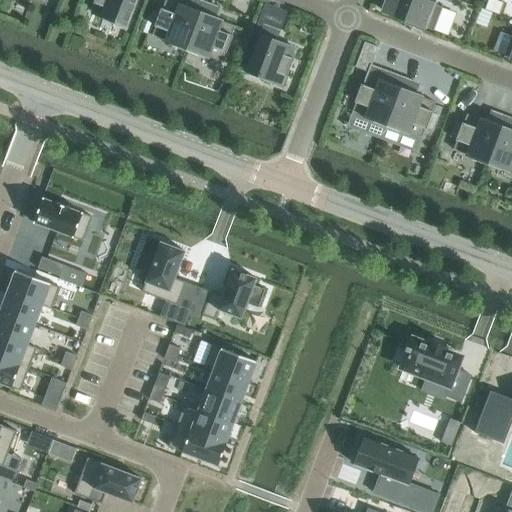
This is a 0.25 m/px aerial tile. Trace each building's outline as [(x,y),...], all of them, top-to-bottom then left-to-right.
[(126,28),(137,0),(96,0),(96,2),(95,1),(94,3),(95,3),(92,12),(104,17),(103,19),(126,28)] [(186,51),(205,2),(198,0),(189,0),(187,8),(166,0),(163,9),(161,8),(161,10),(162,10),(157,25),(155,24),(155,26),(156,27),(153,35),(174,43),(173,46),(186,51)] [(435,5),(436,0),(388,0),(384,12),(406,20),(404,24),(423,31),(425,27),(434,31),(442,8),(435,5)] [(477,0),(466,0),(460,12),(471,18),(479,1),(477,0)] [(205,2),(186,51),(200,56),(201,53),(222,61),(225,53),(226,53),(227,52),(226,51),(231,37),(233,37),(233,35),(232,35),(235,26),(214,18),(218,8),(205,2)] [(264,25),(246,73),(270,82),(271,80),(283,84),(286,76),(287,76),(288,75),(287,74),(292,60),(293,60),(294,58),(293,58),(296,49),(275,41),(279,31),(264,25)] [(356,102),(353,111),(374,119),(373,122),(387,127),(405,78),(372,66),(379,47),(365,42),(356,67),(368,72),(363,85),(362,84),(361,86),(362,86),(357,101),(356,100),(355,102),(356,102)] [(432,111),(435,102),(414,94),(419,84),(405,78),(387,127),(400,132),(401,129),(422,137),(425,129),(427,129),(427,127),(432,129),(438,115),(433,113),(433,111),(432,111)] [(457,141),(454,149),(475,157),(474,160),(488,165),(506,117),(492,111),(488,122),(467,114),(464,123),(463,122),(462,124),(457,122),(451,137),(457,139),(456,140),(457,141)] [(511,118),(506,117),(488,165),(501,170),(502,168),(511,171),(511,118)] [(43,198),(34,222),(83,241),(92,217),(43,198)] [(161,242),(142,292),(166,301),(178,305),(186,282),(175,278),(185,251),(161,242)] [(42,256),(38,268),(60,276),(64,265),(42,256)] [(59,278),(83,287),(88,274),(64,265),(60,276),(59,278)] [(208,299),(202,314),(215,319),(219,310),(241,318),(247,303),(258,308),(265,289),(254,285),(257,278),(232,269),(222,295),(211,291),(208,299)] [(15,270),(8,291),(52,308),(60,287),(15,270)] [(8,291),(0,311),(35,325),(43,306),(52,309),(52,308),(8,291)] [(197,294),(191,310),(202,314),(208,299),(197,294)] [(166,301),(160,316),(185,326),(191,310),(178,305),(166,301)] [(0,311),(0,334),(37,349),(37,348),(28,344),(35,325),(0,311)] [(82,311),(79,318),(90,322),(93,315),(82,311)] [(79,318),(76,325),(87,330),(90,322),(79,318)] [(0,357),(29,369),(37,349),(0,334),(0,357)] [(407,351),(401,368),(448,386),(445,395),(461,401),(471,375),(456,370),(461,356),(445,350),(446,347),(429,341),(428,344),(412,338),(409,348),(406,347),(405,350),(407,351)] [(169,345),(167,352),(178,357),(181,349),(169,345)] [(212,345),(204,367),(249,384),(257,362),(212,345)] [(66,351),(63,358),(75,363),(78,355),(66,351)] [(167,352),(164,360),(175,364),(178,357),(167,352)] [(0,357),(0,383),(21,391),(29,369),(0,357)] [(63,358),(61,366),(72,370),(75,363),(63,358)] [(204,367),(204,368),(213,371),(205,390),(241,404),(249,384),(204,367)] [(52,377),(48,389),(63,394),(67,383),(52,377)] [(154,386),(151,393),(163,397),(166,390),(154,386)] [(185,403),(184,405),(233,424),(241,404),(205,390),(199,408),(185,403)] [(151,393),(149,400),(160,404),(163,397),(151,393)] [(511,400),(491,393),(475,434),(504,445),(511,424),(511,400)] [(184,405),(177,426),(226,444),(227,442),(233,424),(184,405)] [(144,413),(141,421),(152,425),(155,417),(144,413)] [(0,424),(0,465),(3,467),(17,431),(0,424)] [(177,426),(169,447),(218,465),(226,444),(177,426)] [(444,435),(441,442),(452,446),(455,439),(444,435)] [(418,458),(365,438),(355,464),(381,474),(374,492),(426,511),(433,511),(440,495),(409,483),(418,458)] [(49,453),(56,456),(61,443),(54,440),(49,453)] [(88,458),(75,493),(102,504),(106,493),(133,503),(142,478),(88,458)] [(26,479),(23,487),(35,491),(37,483),(26,479)]
